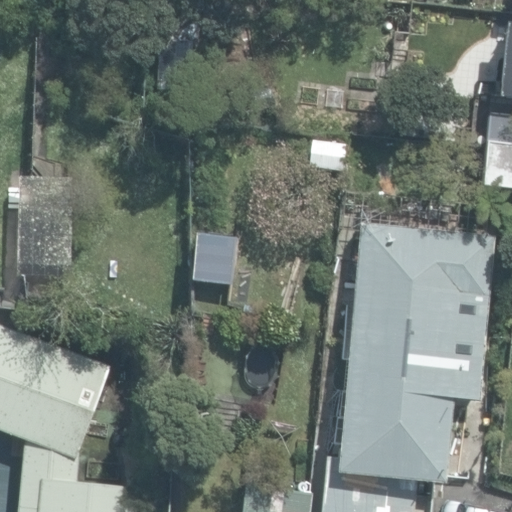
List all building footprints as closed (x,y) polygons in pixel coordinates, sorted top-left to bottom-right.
[(482,186),(511,188),(511,117),(489,115),(482,186)] [(343,138),(312,132),(306,165),(338,170),(343,138)] [(410,511),(413,476),(444,478),(452,395),(478,397),(493,233),(360,221),(337,468),(322,467),(317,511),(410,511)] [(135,511),(138,487),(76,481),(79,444),(109,359),(0,322),(0,430),(21,438),(13,511),(135,511)] [(310,511),(313,495),(246,487),(242,511),(310,511)]
